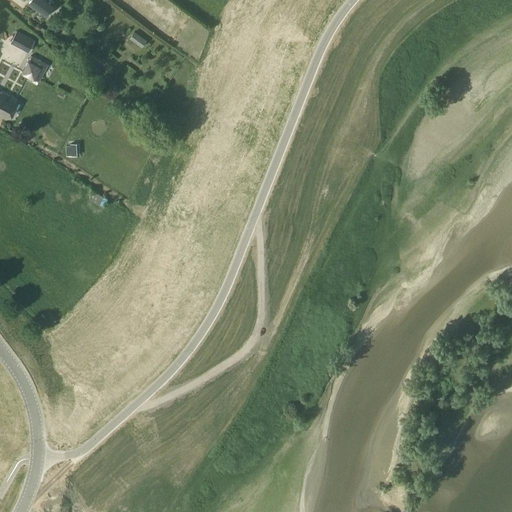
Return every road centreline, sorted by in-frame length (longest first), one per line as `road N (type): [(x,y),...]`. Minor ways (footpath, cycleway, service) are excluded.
road 1 (unclassified): [(37,459),(76,454),(94,441),(167,372),(210,313),(328,35),(353,0)]
road 2 (tertiary): [(37,459),(31,408),(0,347)]
